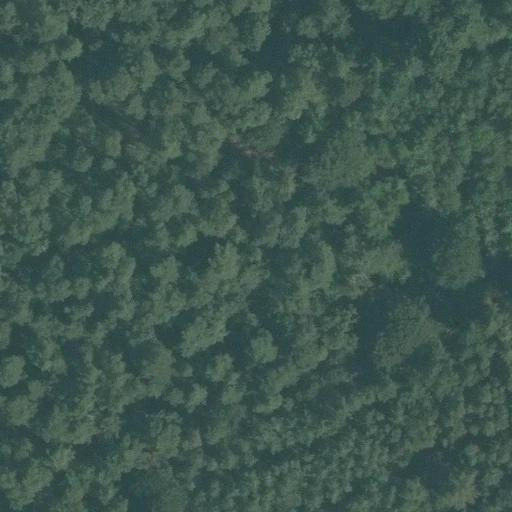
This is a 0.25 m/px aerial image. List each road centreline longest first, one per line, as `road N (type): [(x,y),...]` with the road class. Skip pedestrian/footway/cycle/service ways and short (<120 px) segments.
road 1 (track): [(16,511),(299,397),(511,292)]
road 2 (track): [(384,359),(306,0)]
